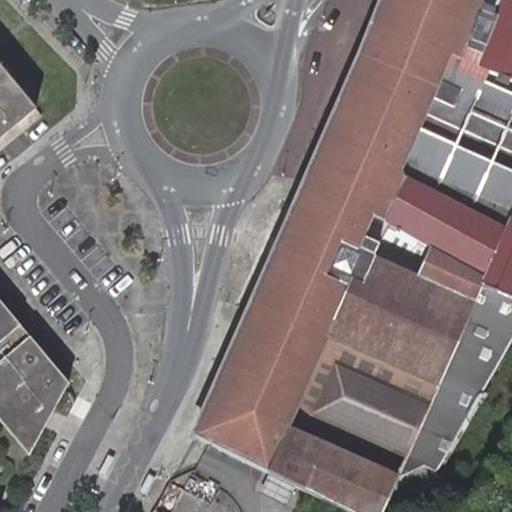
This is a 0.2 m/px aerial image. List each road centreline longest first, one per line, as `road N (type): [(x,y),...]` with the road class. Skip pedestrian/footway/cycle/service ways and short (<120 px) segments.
road 1 (residential): [(66,150),(33,175),(24,198),(31,218),(108,311),(122,341),(122,367),(51,511)]
road 2 (secondary): [(108,511),(183,358),(192,309)]
road 3 (secondary): [(192,309),(247,168)]
road 4 (secondary): [(153,168),(192,309)]
